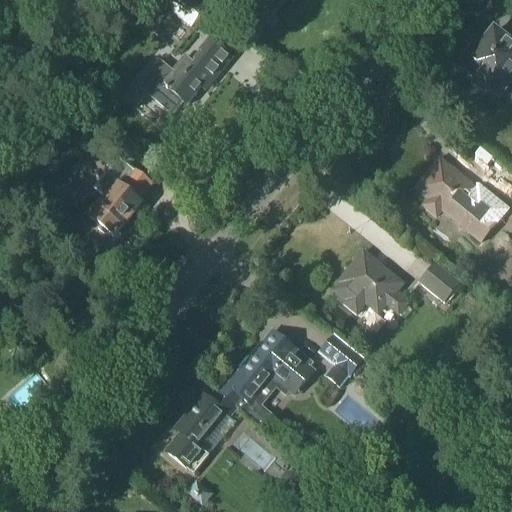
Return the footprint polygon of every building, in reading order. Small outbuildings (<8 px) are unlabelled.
[(160,0),(159,2),(174,14),(172,15),(191,30),(208,9),(196,0),(160,0)] [(475,57),(471,54),(458,70),(474,82),(473,84),(475,88),(478,91),(481,93),(485,94),(487,92),(491,95),(502,81),(510,87),(510,86),(511,86),(511,85),(511,48),(493,33),(475,57)] [(238,34),(227,48),(238,56),(249,43),(238,34)] [(210,85),(230,60),(210,44),(192,67),(185,61),(173,76),(164,69),(154,82),(187,108),(196,97),(194,95),(200,88),(203,91),(209,84),(210,85)] [(496,226),(469,204),(476,195),(439,164),(416,192),(428,203),(423,210),(435,220),(441,213),(453,223),(455,220),(468,231),(466,233),(481,245),(496,226)] [(132,218),(139,208),(131,202),(138,193),(116,175),(108,185),(112,189),(103,200),(107,203),(100,212),(97,210),(88,221),(114,241),(120,234),(122,236),(135,219),(132,218)] [(18,178),(3,196),(20,209),(28,200),(21,194),(28,186),(18,178)] [(407,307),(393,297),(400,288),(363,258),(340,286),(333,296),(343,304),(341,307),(355,319),(365,306),(378,316),(385,307),(399,318),(407,307)] [(418,286),(443,307),(460,287),(434,266),(418,286)] [(107,317),(95,314),(90,332),(102,336),(107,317)] [(225,386),(217,396),(236,411),(260,430),(270,418),(260,410),(276,390),(286,398),(311,366),(272,335),(229,389),(225,386)] [(333,340),(319,356),(334,369),(326,380),(339,390),(348,379),(348,380),(362,363),(333,340)] [(229,421),(236,411),(217,396),(210,405),(203,399),(176,433),(183,438),(168,456),(193,477),(208,459),(197,450),(224,417),(229,421)] [(303,507),(314,492),(292,474),(284,475),(280,480),(280,488),(303,507)]
